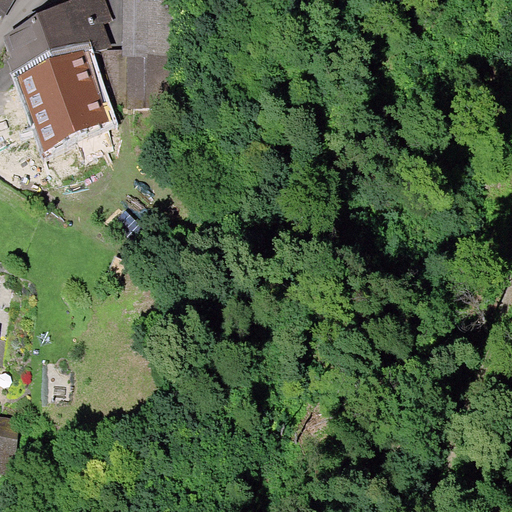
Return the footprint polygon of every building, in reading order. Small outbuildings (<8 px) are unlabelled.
[(13,0),(0,0),(0,15),(4,16),(13,0)] [(23,25),(3,35),(9,51),(5,52),(12,73),(89,43),(93,52),(99,50),(112,45),(104,25),(114,21),(105,0),(75,0),(22,21),(23,25)] [(123,0),(123,50),(123,56),(127,56),(126,104),(126,109),(170,110),(171,0),(123,0)] [(89,43),(12,73),(43,151),(120,121),(113,105),(93,52),(89,43)] [(123,50),(99,50),(93,52),(113,105),(126,104),(127,56),(123,56),(123,50)] [(0,416),(0,472),(13,474),(19,419),(0,416)]
